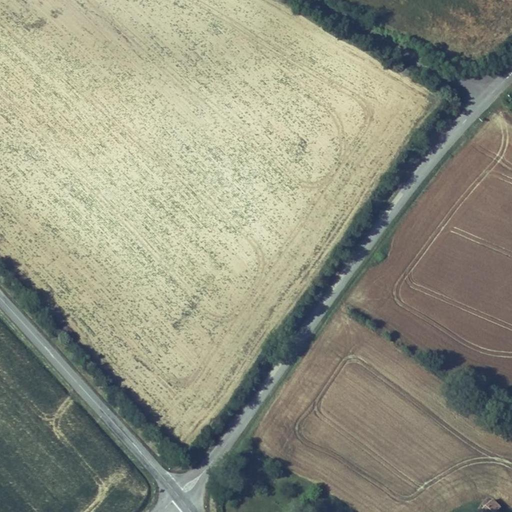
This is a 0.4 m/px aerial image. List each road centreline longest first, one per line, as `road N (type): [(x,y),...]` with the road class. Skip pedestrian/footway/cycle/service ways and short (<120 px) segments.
road 1 (tertiary): [(484,100),(370,237),(228,440),(176,495)]
road 2 (tertiary): [(176,495),(0,295)]
road 3 (unclassified): [(308,0),(484,100)]
